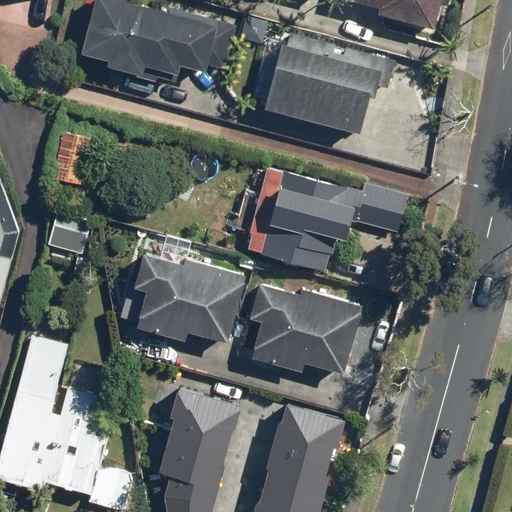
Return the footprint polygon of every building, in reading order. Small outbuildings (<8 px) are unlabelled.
[(238,25),(142,0),(102,0),(89,49),(117,56),(115,64),(150,73),(152,64),(186,73),(189,62),(211,68),(212,63),(227,66),(238,25)] [(347,0),(436,26),(443,0),(347,0)] [(397,60),(293,32),(273,106),(367,130),(380,84),(390,87),(397,60)] [(93,135),(65,128),(54,176),(82,182),(93,135)] [(408,194),(272,162),(252,246),(334,265),(342,232),(351,234),(355,216),(400,227),(408,194)] [(2,172),(0,172),(0,303),(1,303),(20,225),(2,172)] [(92,216),(60,207),(50,240),(83,250),(92,216)] [(188,258),(149,248),(140,281),(150,284),(140,323),(189,336),(192,324),(233,335),(251,266),(191,250),(188,258)] [(303,288),(264,277),(254,312),(266,315),(256,352),(307,367),(310,356),(348,367),(367,299),(305,281),(303,288)] [(69,339),(33,331),(1,474),(49,485),(51,478),(96,488),(94,500),(128,507),(136,470),(99,462),(114,394),(59,382),(69,339)] [(164,498),(166,511),(209,511),(238,407),(185,392),(162,475),(170,477),(164,498)] [(288,405),(257,511),(317,511),(344,421),(288,405)]
